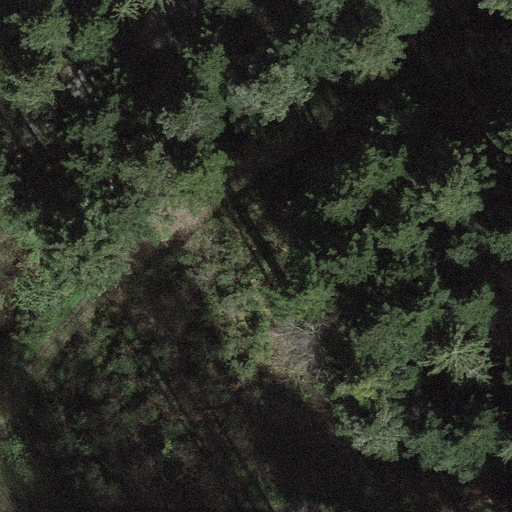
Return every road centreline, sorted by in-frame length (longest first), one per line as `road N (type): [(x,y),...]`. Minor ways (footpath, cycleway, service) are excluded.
road 1 (track): [(511,58),(460,69),(240,178),(116,284),(0,415)]
road 2 (track): [(0,507),(33,511),(182,480),(467,479),(511,490)]
road 3 (unclassified): [(0,140),(123,51),(215,0)]
